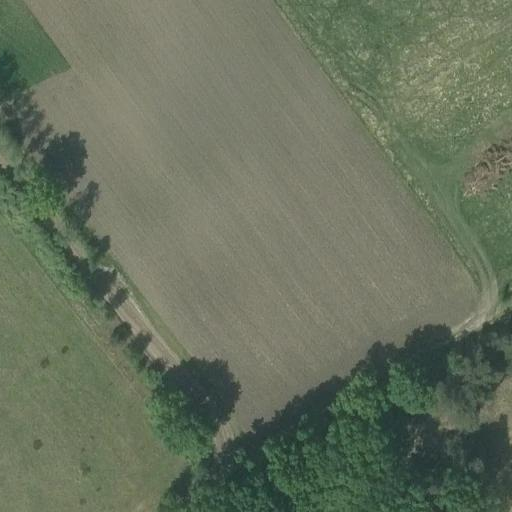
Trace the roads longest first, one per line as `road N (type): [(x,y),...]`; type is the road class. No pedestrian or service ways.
road 1 (track): [(174,511),(233,456),(0,151)]
road 2 (track): [(511,288),(233,456)]
